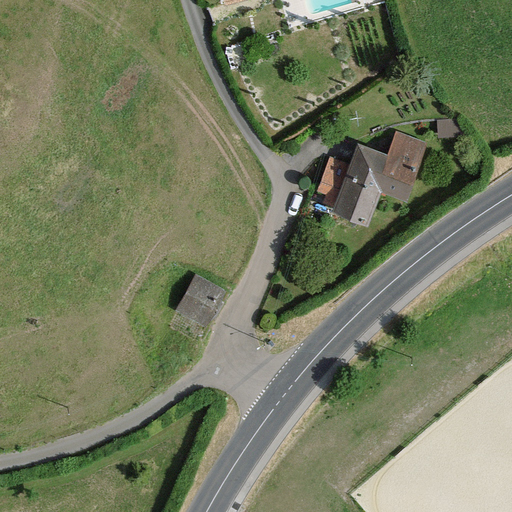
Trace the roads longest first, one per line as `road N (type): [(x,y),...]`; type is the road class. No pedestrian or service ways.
road 1 (residential): [(277,402),(230,350),(166,397),(65,451),(0,461)]
road 2 (tertiary): [(277,402),(385,285),(511,194)]
road 3 (tertiary): [(205,511),(277,402)]
